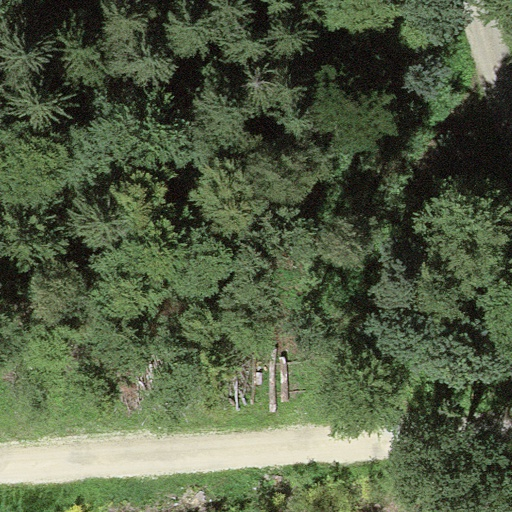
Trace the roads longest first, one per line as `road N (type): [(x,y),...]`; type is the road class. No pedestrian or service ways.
road 1 (track): [(511,432),(0,466)]
road 2 (track): [(467,0),(511,149)]
